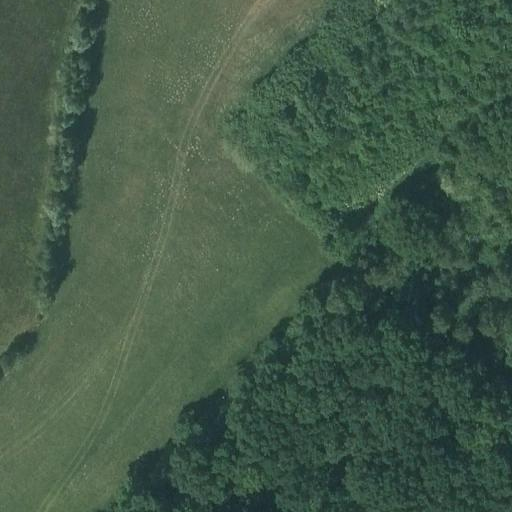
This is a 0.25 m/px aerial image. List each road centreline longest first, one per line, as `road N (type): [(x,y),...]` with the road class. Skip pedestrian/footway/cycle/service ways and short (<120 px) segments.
road 1 (track): [(511,398),(365,262)]
road 2 (track): [(389,511),(504,391)]
